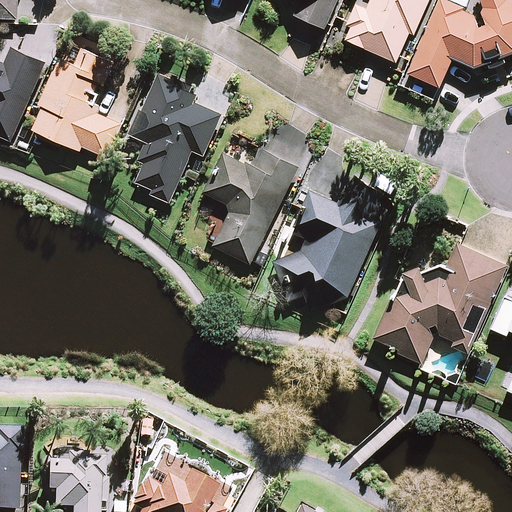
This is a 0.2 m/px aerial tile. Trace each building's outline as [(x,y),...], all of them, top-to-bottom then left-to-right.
[(0,0),(0,18),(18,19),(18,0),(0,0)] [(287,0),(288,0),(299,5),(295,15),(326,29),(338,0),(287,0)] [(429,0),(371,0),(367,11),(356,6),(342,37),(396,62),(412,28),(415,30),(429,0)] [(488,65),(490,70),(507,64),(505,58),(511,55),(511,0),(479,0),(482,1),(482,16),(487,23),(479,28),(474,13),(445,0),(439,0),(408,73),(440,87),(452,58),(477,69),(488,65)] [(0,135),(12,141),(45,62),(12,49),(5,64),(0,61),(0,135)] [(121,120),(95,109),(101,94),(96,92),(100,83),(105,85),(114,63),(82,49),(75,65),(60,59),(40,104),(44,106),(33,130),(80,150),(82,146),(105,156),(121,120)] [(190,92),(192,88),(187,86),(189,82),(176,76),(174,80),(159,73),(132,135),(147,142),(138,160),(145,163),(136,183),(142,186),(137,196),(146,200),(150,193),(169,202),(193,150),(204,155),(222,116),(193,103),(197,95),(190,92)] [(312,140),(279,123),(256,169),(223,152),(202,192),(233,208),(214,245),(250,263),(312,140)] [(386,191),(352,176),(339,203),(312,191),(293,232),(306,237),(302,249),(272,264),(290,302),(305,295),(313,311),(348,295),(383,219),(375,215),(386,191)] [(422,270),(408,264),(392,298),(395,299),(391,307),(389,305),(374,338),(422,360),(435,333),(468,348),(507,266),(457,243),(447,265),(442,263),(422,270)] [(511,299),(505,297),(489,334),(502,340),(508,327),(511,329),(511,375),(506,389),(511,391),(511,299)] [(0,511),(16,511),(21,511),(23,456),(26,456),(27,430),(0,428),(0,511)] [(59,494),(58,509),(76,510),(76,511),(103,511),(104,501),(108,501),(110,460),(92,459),(92,456),(72,455),(71,463),(53,462),(52,494),(59,494)] [(228,511),(229,511),(216,504),(223,491),(194,475),(187,488),(171,480),(166,488),(151,479),(147,487),(143,485),(135,500),(139,502),(136,507),(145,511),(228,511)]
